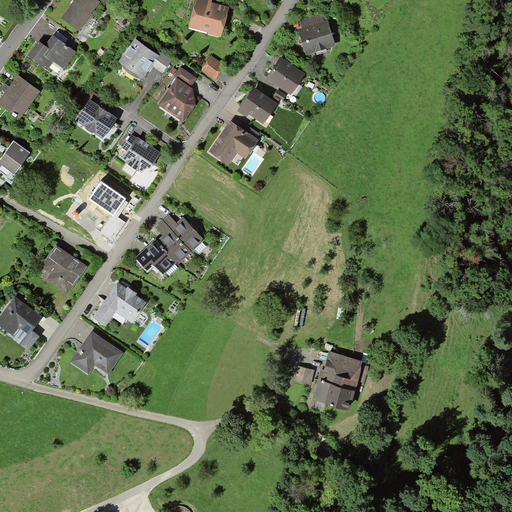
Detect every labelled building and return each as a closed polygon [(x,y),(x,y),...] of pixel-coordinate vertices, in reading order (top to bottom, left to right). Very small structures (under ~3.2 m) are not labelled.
[(102,3),(97,0),(72,0),(61,17),(82,31),(102,3)] [(232,7),(204,0),(196,0),(189,29),(224,38),(232,7)] [(331,18),(298,28),(307,56),(340,46),(331,18)] [(80,52),(53,34),(35,61),(61,79),(80,52)] [(139,39),(120,66),(147,84),(166,57),(139,39)] [(308,77),(279,57),(265,77),(294,97),(308,77)] [(43,93),(19,75),(0,100),(0,105),(22,122),(43,93)] [(179,75),(157,103),(183,123),(205,95),(179,75)] [(279,103),(252,87),(238,110),(265,126),(279,103)] [(119,120),(91,101),(76,123),(105,142),(119,120)] [(260,138),(225,117),(206,149),(241,170),(260,138)] [(0,170),(14,180),(32,155),(7,137),(0,146),(0,170)] [(163,153),(138,138),(125,159),(150,175),(163,153)] [(194,252),(208,241),(186,215),(172,226),(194,252)] [(194,252),(172,226),(158,238),(181,264),(194,252)] [(158,238),(135,257),(147,271),(155,264),(166,277),(181,264),(158,238)] [(88,267),(57,246),(37,274),(69,295),(88,267)] [(149,301),(119,280),(92,318),(107,328),(117,314),(133,325),(149,301)] [(44,317),(15,295),(0,315),(0,328),(29,351),(41,336),(34,330),(44,317)] [(126,352),(93,330),(71,361),(104,383),(126,352)] [(367,359),(331,349),(318,398),(354,408),(367,359)]
